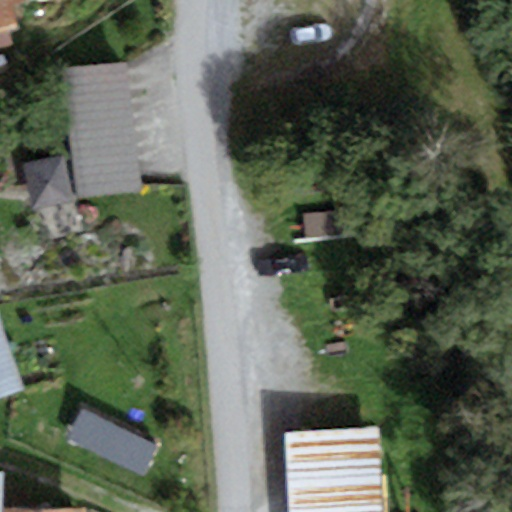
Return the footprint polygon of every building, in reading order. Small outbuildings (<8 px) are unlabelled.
[(134,68),(77,74),(88,196),(145,191),(134,68)] [(0,295),(0,404),(31,395),(0,295)] [(162,484),(172,458),(93,426),(82,452),(162,484)] [(388,511),(386,433),(293,435),(295,511),(388,511)] [(9,511),(12,467),(0,466),(0,511),(9,511)] [(86,511),(86,503),(18,502),(17,511),(86,511)]
